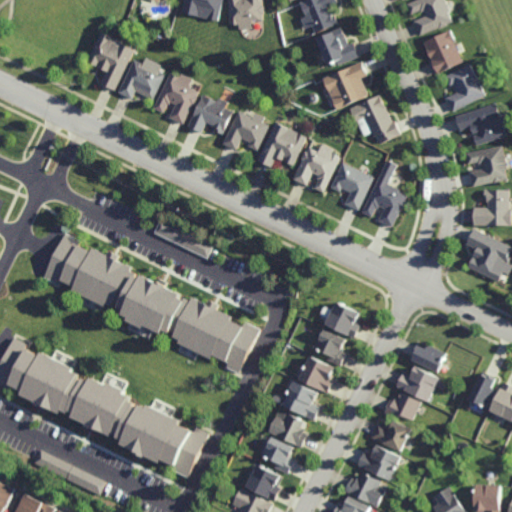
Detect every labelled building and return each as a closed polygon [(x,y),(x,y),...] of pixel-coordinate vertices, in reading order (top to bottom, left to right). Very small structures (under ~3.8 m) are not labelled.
[(224,0),(220,21),(183,12),(185,0),(224,0)] [(263,0),(264,5),(265,5),(265,14),(264,14),(264,19),(254,19),(254,28),(241,29),(241,24),(231,24),(230,0),(263,0)] [(339,0),(340,2),(329,7),(333,17),(336,15),(340,23),(318,33),(315,25),(308,28),(304,18),(308,16),(302,2),(306,0),(339,0)] [(445,0),(450,12),(448,12),(452,22),(447,24),(448,26),(439,30),(439,28),(422,35),(416,21),(428,16),(426,11),(423,12),(422,10),(413,14),(409,4),(418,0),(445,0)] [(351,44),(356,42),(363,57),(341,66),(340,63),(333,66),(321,38),(344,28),(351,44)] [(463,63),(438,74),(430,58),(429,58),(426,51),(427,51),(423,43),(451,30),(456,40),(454,41),(463,63)] [(116,91),(102,84),(108,71),(100,67),(102,62),(100,61),(98,66),(89,62),(103,32),(123,42),(123,43),(136,49),(116,91)] [(153,68),(167,74),(155,99),(146,95),(148,91),(139,87),(133,99),(120,92),(136,59),(145,63),(148,57),(156,61),(153,68)] [(370,75),(363,78),(371,96),(340,110),(326,78),(364,62),(370,75)] [(486,96),(453,113),(446,100),(458,94),(453,85),(450,87),(445,78),(470,65),(486,96)] [(181,77),(183,73),(195,79),(191,86),(201,91),(199,96),(200,97),(196,104),(195,104),(185,124),(172,118),(178,104),(173,102),(171,105),(169,104),(165,113),(155,108),(172,73),(181,77)] [(315,102),(312,101),(310,98),(311,95),(314,93),(317,94),(318,97),(318,100),(315,102)] [(231,102),(228,108),(236,112),(225,134),(216,130),(218,128),(215,127),(216,126),(209,122),(204,133),(190,126),(205,95),(219,102),(221,98),(231,102)] [(395,122),(396,121),(403,135),(384,144),(382,141),(381,142),(378,136),(376,137),(375,133),(367,137),(353,108),(382,95),(395,122)] [(501,117),(507,115),(511,127),(504,129),(507,137),(477,147),(474,137),(478,136),(477,134),(473,135),(470,128),(460,132),(456,117),(497,104),(501,117)] [(255,118),(258,112),(267,117),(265,122),(272,125),(260,150),(251,146),(253,143),(244,138),(239,150),(225,144),(241,111),(255,118)] [(296,166),(288,162),(289,158),(288,157),(286,161),(279,157),(275,167),(261,160),(279,122),(310,137),(296,166)] [(335,154),(343,158),(327,193),(317,189),(321,179),(320,179),(321,176),(316,174),(310,186),(296,180),(306,160),(305,159),(308,151),(309,152),(311,147),(321,152),(325,144),(337,150),(335,154)] [(508,171),(505,171),(507,178),(493,181),(493,180),(472,184),(470,173),(482,170),(481,165),(478,165),(477,164),(468,166),(466,155),(503,147),(508,171)] [(389,182),(399,187),(398,188),(407,193),(404,198),(406,199),(402,207),(401,206),(391,225),(378,218),(384,206),(379,204),(377,207),(375,206),(370,214),(361,209),(378,177),(381,178),(390,161),(397,165),(389,182)] [(358,208),(349,203),(353,193),(345,189),(343,192),(334,187),(346,162),(373,176),(358,208)] [(509,207),(511,207),(511,224),(473,223),(474,205),(487,205),(487,200),(487,197),(484,196),(484,187),(509,187),(509,207)] [(208,256),(155,230),(161,218),(213,244),(208,256)] [(511,254),(508,262),(511,263),(511,266),(509,273),(503,270),(498,280),(468,265),(473,255),(477,258),(478,255),(472,253),(475,247),(465,242),(473,226),(511,245),(509,252),(511,254)] [(92,248),(93,245),(108,252),(110,248),(119,253),(118,256),(132,263),(130,268),(136,271),(135,273),(140,275),(142,270),(158,278),(159,277),(167,280),(166,283),(181,290),(179,293),(185,296),(186,294),(192,297),(193,294),(208,302),(211,297),(220,302),(218,306),(233,313),(231,317),(244,323),(245,320),(261,328),(240,371),(227,365),(229,361),(213,353),(212,356),(199,350),(198,351),(182,343),(182,342),(179,340),(180,338),(174,335),(176,331),(171,328),(170,330),(164,327),(162,331),(145,323),(143,327),(130,320),(131,319),(126,317),(127,314),(122,312),(124,308),(118,305),(119,303),(115,301),(113,304),(107,301),(105,304),(72,288),(74,284),(60,278),(57,283),(43,276),(65,231),(81,239),(80,242),(92,248)] [(362,312),(357,323),(360,324),(354,336),(347,333),(348,331),(327,322),(333,309),(334,309),(337,301),(362,312)] [(347,337),(345,339),(346,339),(341,348),(348,352),(341,365),(328,358),(330,353),(322,349),(321,350),(319,349),(320,347),(314,345),(319,336),(321,337),(326,326),(347,337)] [(27,342),(26,346),(39,352),(40,349),(74,364),(72,368),(78,370),(76,375),(83,378),(84,375),(89,378),(91,374),(107,382),(108,379),(126,388),(124,391),(130,394),(128,397),(135,400),(134,403),(138,405),(140,402),(146,405),(147,402),(181,417),(179,421),(196,429),(197,425),(209,431),(189,476),(173,469),(175,464),(162,458),(161,461),(145,454),(143,458),(136,454),(137,452),(134,451),(135,449),(121,442),(122,438),(117,436),(118,433),(113,431),(112,434),(97,427),(95,431),(86,427),(87,424),(85,423),(86,422),(71,415),(73,410),(68,408),(68,410),(62,408),(60,411),(46,404),(44,408),(35,404),(36,402),(34,401),(35,398),(22,392),(23,389),(11,383),(9,388),(0,383),(0,365),(14,335),(27,342)] [(446,352),(444,356),(446,357),(444,359),(443,359),(442,362),(438,371),(409,357),(416,343),(424,347),(427,342),(446,352)] [(337,365),(331,376),(335,378),(329,391),(325,390),(326,389),(301,377),(306,366),(305,365),(306,363),(306,364),(311,353),(337,365)] [(441,377),(436,386),(435,386),(427,401),(396,385),(402,372),(409,375),(414,364),(441,377)] [(496,377),(492,386),(496,388),(488,407),(468,397),(480,372),(482,373),(483,371),(496,377)] [(319,390),(314,402),(322,406),(316,419),(307,415),(307,414),(283,403),(289,391),(288,391),(289,388),(290,389),(295,379),(319,390)] [(511,419),(489,409),(503,381),(511,385),(511,419)] [(421,401),(412,419),(400,413),(397,418),(383,411),(389,398),(393,400),(395,396),(397,397),(400,391),(421,401)] [(279,400),(273,398),(276,392),(282,395),(279,400)] [(302,446),(297,443),(270,430),(280,408),(305,419),(302,426),(306,427),(305,431),(309,432),(302,446)] [(412,429),(409,434),(410,434),(409,437),(407,437),(400,451),(370,436),(377,422),(388,428),(389,427),(388,427),(392,419),(412,429)] [(291,457),(295,459),(289,472),(275,466),(278,460),(270,456),(269,457),(266,456),(267,455),(264,454),(273,435),(295,445),(292,453),(293,453),(291,457)] [(401,457),(397,463),(396,466),(397,466),(396,469),(394,468),(389,480),(357,463),(363,450),(370,454),(375,443),(401,457)] [(100,495),(33,461),(40,447),(107,481),(100,495)] [(263,465),(263,464),(266,465),(265,467),(284,475),(279,485),(282,487),(276,500),(270,497),(270,496),(248,485),(259,463),(263,465)] [(380,480),(377,486),(385,490),(377,506),(345,491),(352,477),(356,479),(358,476),(360,477),(363,472),(380,480)] [(0,511),(0,479),(16,487),(7,507),(6,506),(3,511),(0,511)] [(499,511),(474,511),(474,509),(473,509),(472,484),(499,484),(499,511)] [(436,511),(432,506),(438,502),(433,496),(449,485),(466,511),(436,511)] [(269,511),(238,511),(241,507),(234,503),(242,486),(274,502),(269,511)] [(57,507),(54,511),(43,511),(45,508),(41,507),(38,511),(16,511),(25,493),(57,507)] [(371,506),(368,511),(334,511),(339,503),(344,505),(345,503),(346,503),(351,495),(361,500),(360,502),(371,506)]
